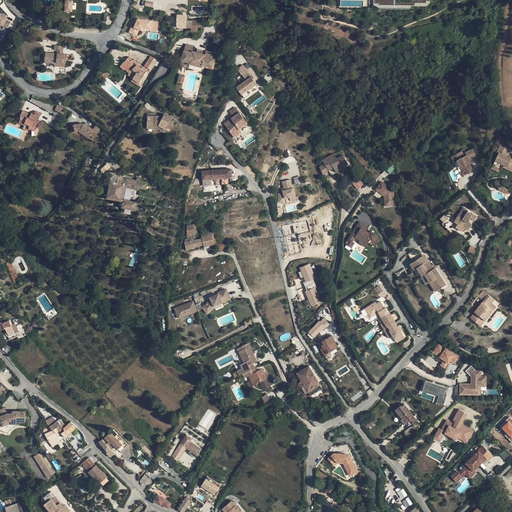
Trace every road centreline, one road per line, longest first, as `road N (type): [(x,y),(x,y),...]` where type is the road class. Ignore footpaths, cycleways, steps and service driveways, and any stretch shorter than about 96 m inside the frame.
road 1 (residential): [(352,413),(302,336),(268,201),(217,140)]
road 2 (residential): [(352,413),(461,302),(484,247),(511,209)]
road 3 (residential): [(199,256),(235,256),(259,319),(321,429)]
road 4 (residential): [(0,350),(27,383),(82,424),(138,489)]
road 5 (residential): [(113,35),(167,60),(108,150)]
road 6 (residential): [(0,61),(33,90),(53,94),(73,87),(105,37)]
road 7 (residential): [(427,511),(398,467),(347,417)]
